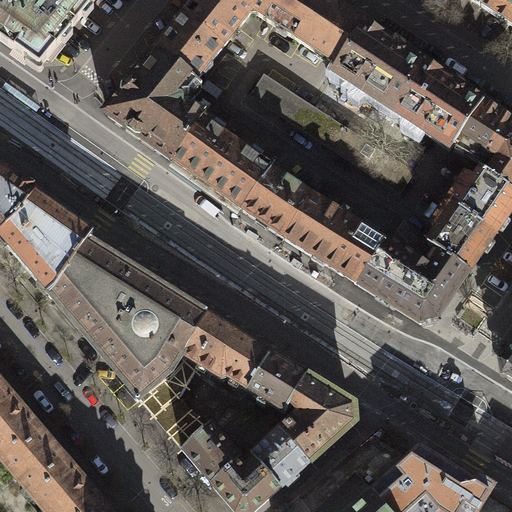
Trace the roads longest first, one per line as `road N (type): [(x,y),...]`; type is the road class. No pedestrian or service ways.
road 1 (tertiary): [(0,146),(397,412)]
road 2 (tertiary): [(445,366),(274,266),(49,100)]
road 3 (residential): [(0,312),(173,511)]
road 4 (residential): [(511,86),(377,0)]
road 5 (residential): [(154,0),(92,75),(49,100)]
road 6 (residential): [(397,412),(365,463),(311,511)]
road 7 (tertiary): [(397,412),(511,476)]
